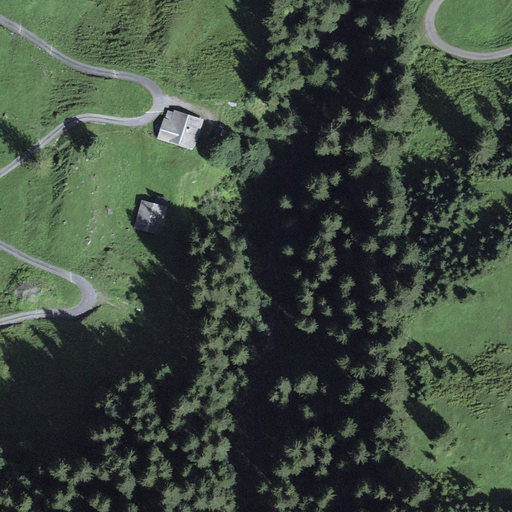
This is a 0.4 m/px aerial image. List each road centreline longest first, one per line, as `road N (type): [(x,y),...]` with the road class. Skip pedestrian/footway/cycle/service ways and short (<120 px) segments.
road 1 (track): [(0,19),(64,59),(131,77),(159,98),(138,121),(75,119),(0,175)]
road 2 (track): [(0,243),(79,279),(86,291),(77,310),(0,321)]
road 3 (track): [(437,0),(430,17),(435,42),(486,55),(511,48)]
